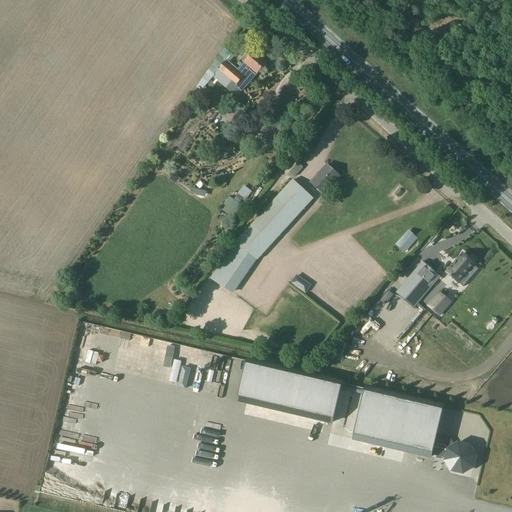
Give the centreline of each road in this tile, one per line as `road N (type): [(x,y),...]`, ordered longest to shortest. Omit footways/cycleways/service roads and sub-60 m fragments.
road 1 (unclassified): [(511,238),(245,0)]
road 2 (primary): [(511,203),(284,0)]
